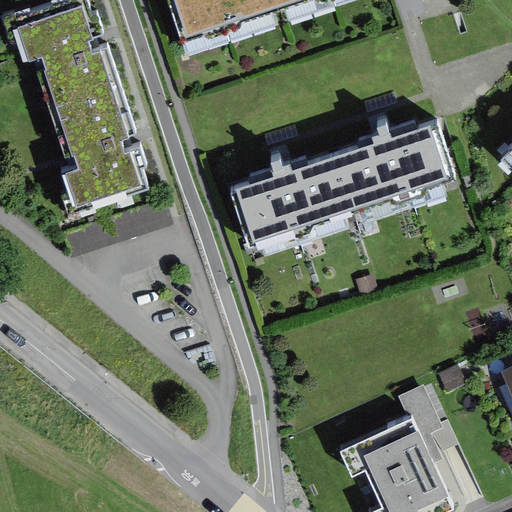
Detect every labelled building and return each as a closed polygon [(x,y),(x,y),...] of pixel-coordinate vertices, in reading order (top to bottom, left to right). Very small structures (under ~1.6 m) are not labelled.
[(40,53),(59,105),(118,84),(104,44),(92,49),(87,36),(101,31),(90,0),(56,0),(12,15),(27,58),(40,53)] [(169,0),(185,47),(280,15),(274,0),(169,0)] [(274,0),(280,15),(326,0),(274,0)] [(61,171),(76,214),(154,189),(139,143),(127,147),(122,132),(132,128),(118,84),(59,105),(78,165),(61,171)] [(337,158),(356,218),(456,186),(437,126),(337,158)] [(251,251),(356,218),(337,158),(232,191),(251,251)] [(171,198),(66,220),(72,246),(176,224),(171,198)] [(511,365),(502,370),(511,390),(511,365)] [(424,377),(406,388),(419,410),(437,399),(424,377)] [(409,417),(345,445),(353,462),(368,456),(387,501),(374,507),(375,511),(418,511),(446,500),(409,417)]
